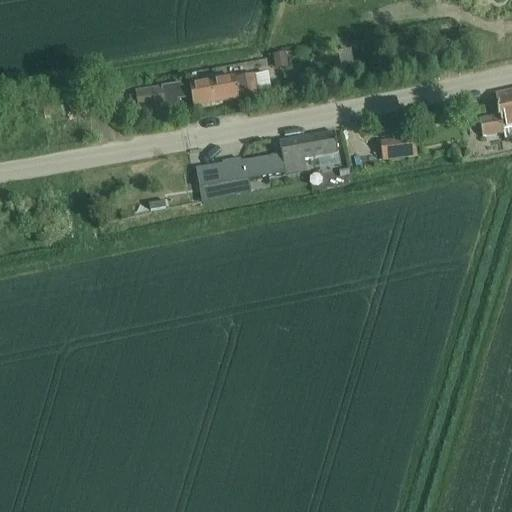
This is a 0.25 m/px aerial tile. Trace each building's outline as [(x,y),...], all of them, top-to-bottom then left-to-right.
[(471,31),(459,33),(461,47),(474,44),(471,31)] [(351,53),(338,56),(341,76),(354,74),(351,53)] [(286,56),(273,57),(273,59),(274,63),(275,69),(275,73),(288,71),(288,65),(287,61),(286,57),(286,56)] [(181,87),(161,89),(164,108),(164,110),(179,108),(178,103),(192,101),(194,110),(238,102),(238,100),(239,100),(260,96),(271,94),(271,90),(268,75),(257,77),(235,81),(234,79),(190,87),(190,89),(182,91),(181,88),(181,87)] [(133,94),(119,96),(121,115),(164,110),(164,108),(161,89),(133,93),(133,94)] [(483,141),(504,137),(505,144),(511,142),(511,92),(495,95),(499,116),(479,120),(483,141)] [(59,108),(43,110),(44,119),(60,117),(59,108)] [(391,131),(380,132),(381,142),(392,140),(391,131)] [(220,169),(198,172),(201,191),(203,206),(222,203),(220,195),(219,188),(248,184),(249,183),(277,179),(307,174),(305,162),(315,160),(338,156),(335,135),(280,144),(282,159),(274,160),(242,165),(225,168),(220,169)] [(383,164),(409,160),(417,159),(413,140),(406,141),(380,145),(383,164)] [(165,203),(149,206),(150,214),(167,211),(165,203)]
